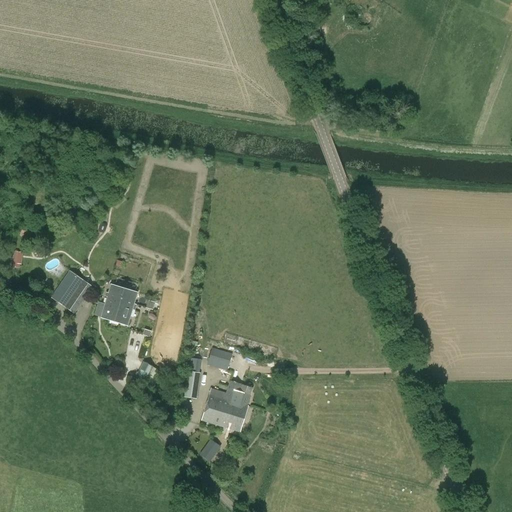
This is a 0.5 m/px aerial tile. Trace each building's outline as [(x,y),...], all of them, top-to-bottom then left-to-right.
[(15,251),(12,261),(20,263),(23,253),(15,251)] [(74,314),(93,287),(69,271),(51,298),(74,314)] [(102,318),(110,320),(112,315),(114,315),(117,305),(115,305),(117,300),(116,299),(120,288),(112,285),(102,318)] [(137,293),(120,288),(116,299),(117,300),(115,305),(117,305),(114,315),(112,315),(110,320),(127,325),(137,293)] [(212,349),(207,366),(227,372),(232,355),(212,349)] [(199,372),(201,359),(192,358),(190,371),(199,372)] [(150,384),(157,370),(143,362),(135,377),(150,384)] [(187,398),(198,398),(199,372),(188,372),(187,398)] [(247,406),(251,395),(239,392),(241,386),(230,383),(227,394),(211,389),(202,420),(240,432),(248,406),(247,406)] [(209,462),(220,448),(209,441),(199,455),(209,462)]
